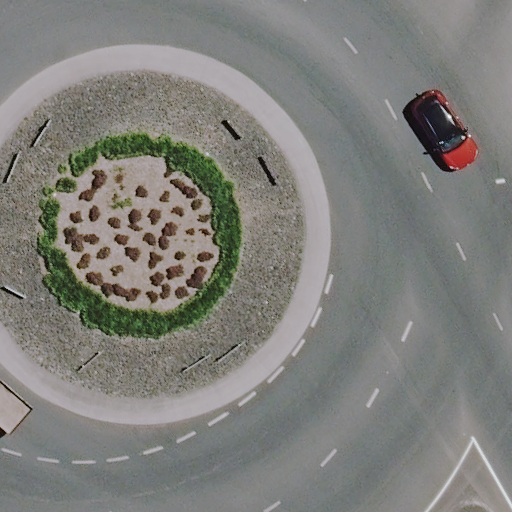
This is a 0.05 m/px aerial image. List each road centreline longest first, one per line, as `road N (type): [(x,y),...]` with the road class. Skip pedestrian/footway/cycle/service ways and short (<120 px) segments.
road 1 (trunk): [(458,273),(435,369),(380,451),(301,511)]
road 2 (trunk): [(317,0),(375,46),(416,97),(443,156)]
road 3 (secondary): [(511,40),(443,156)]
